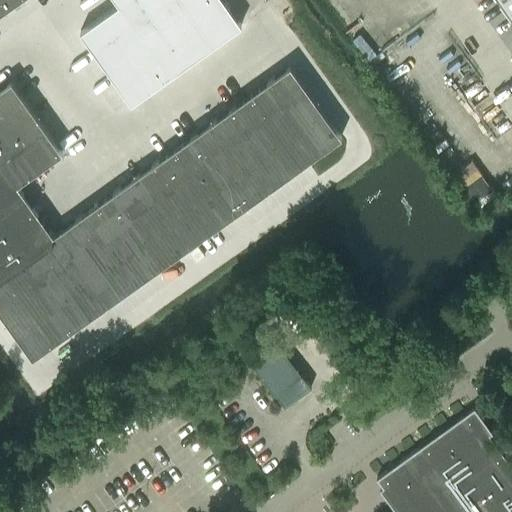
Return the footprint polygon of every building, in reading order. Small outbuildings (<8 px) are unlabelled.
[(116,0),(118,2),(119,2),(142,34),(190,0),(116,0)] [(224,0),(190,0),(142,34),(170,73),(241,23),(224,0)] [(511,0),(501,0),(511,14),(511,0)] [(118,2),(80,30),(130,101),(170,73),(142,34),(119,2),(118,2)] [(289,64),(250,92),(301,163),(341,136),(289,64)] [(10,79),(0,86),(0,147),(22,178),(61,151),(10,79)] [(263,191),(301,163),(250,92),(212,119),(263,191)] [(225,218),(263,191),(212,119),(173,146),(225,218)] [(186,246),(225,218),(173,146),(135,174),(186,246)] [(0,147),(0,203),(21,188),(17,183),(22,178),(0,147)] [(148,273),(186,246),(135,174),(97,201),(148,273)] [(21,188),(0,203),(0,261),(15,250),(48,227),(21,188)] [(97,201),(58,229),(109,300),(148,273),(97,201)] [(71,328),(109,300),(58,229),(52,233),(48,227),(15,250),(71,328)] [(71,328),(15,250),(0,261),(0,311),(32,356),(71,328)] [(300,372),(275,338),(249,358),(274,392),(284,405),(311,385),(301,372),(300,372)] [(511,511),(511,465),(489,433),(492,431),(491,430),(488,432),(480,421),(483,419),(473,405),(376,476),(386,489),(388,488),(396,498),(393,500),(395,502),(403,497),(411,511),(511,511)]
